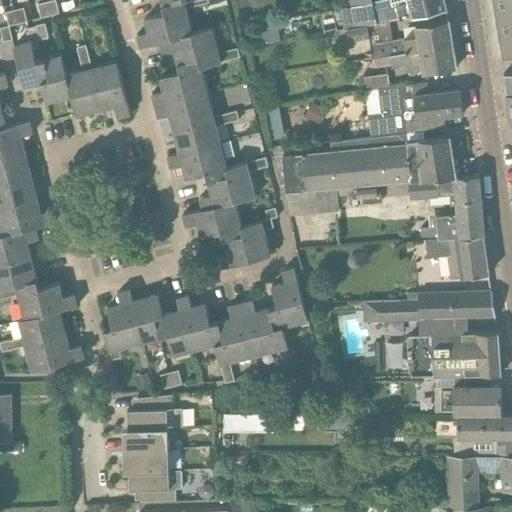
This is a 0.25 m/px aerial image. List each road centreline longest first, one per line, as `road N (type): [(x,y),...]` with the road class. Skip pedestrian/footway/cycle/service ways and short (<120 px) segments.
road 1 (residential): [(468,0),(511,263)]
road 2 (residential): [(85,290),(53,166),(59,152),(146,125)]
road 3 (residential): [(102,496),(100,369),(85,290)]
road 4 (residential): [(183,265),(146,125)]
road 5 (residential): [(146,125),(115,0)]
